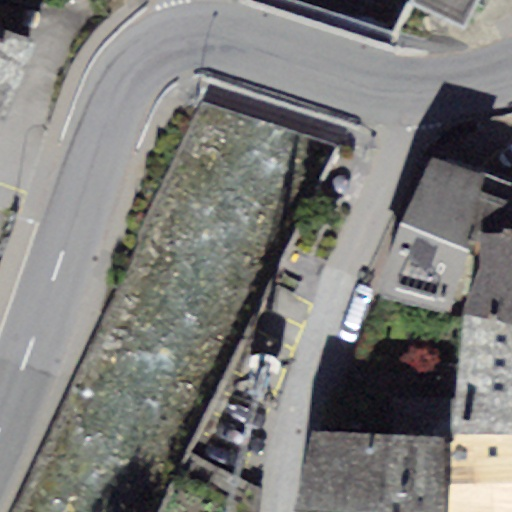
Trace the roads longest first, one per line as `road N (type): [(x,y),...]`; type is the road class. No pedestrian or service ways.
road 1 (primary): [(0,430),(118,107),(159,49),(197,39)]
road 2 (residential): [(407,98),(307,373),(274,511)]
road 3 (primary): [(197,39),(407,98)]
